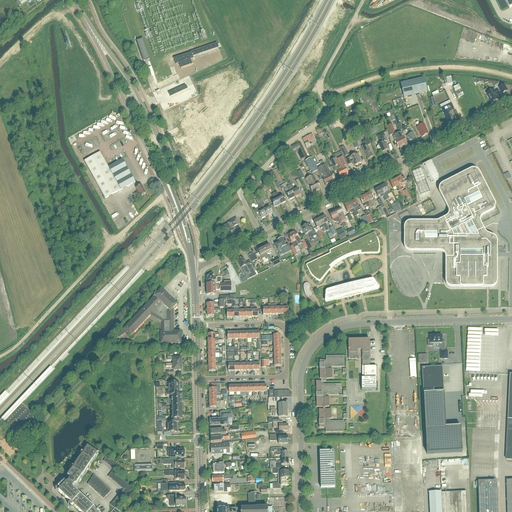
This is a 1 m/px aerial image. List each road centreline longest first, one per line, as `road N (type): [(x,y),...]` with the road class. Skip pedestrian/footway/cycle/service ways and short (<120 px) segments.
road 1 (unclassified): [(301,511),(299,379),(313,346),(353,324),(511,319)]
road 2 (unclassified): [(260,236),(242,189),(325,116),(321,79),(363,0)]
road 3 (unclassified): [(260,236),(511,108)]
road 4 (track): [(163,195),(0,357)]
road 5 (residential): [(197,379),(286,376),(285,329),(195,326)]
road 6 (track): [(323,99),(420,68),(511,76)]
road 7 (tertiary): [(200,511),(197,379)]
